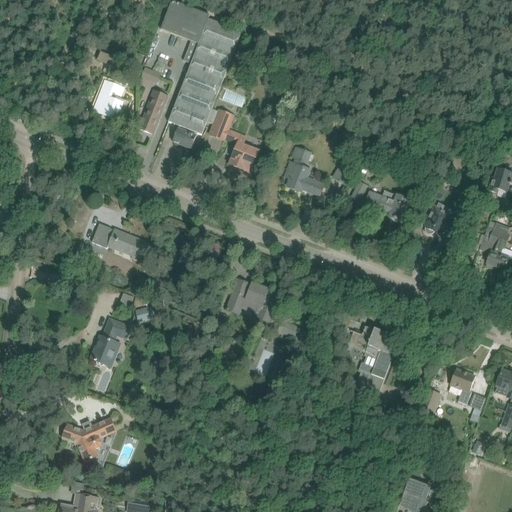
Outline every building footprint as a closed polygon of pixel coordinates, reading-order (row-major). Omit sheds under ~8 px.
[(184,60),(192,63),(209,20),(210,15),(173,0),(162,28),(192,41),(184,60)] [(209,20),(192,63),(169,122),(180,127),(179,129),(178,128),(173,143),(191,149),(197,133),(202,136),(206,126),(242,33),(209,20)] [(97,61),(111,67),(115,58),(101,51),(97,61)] [(233,57),(231,64),(238,67),(240,60),(233,57)] [(162,76),(145,71),(142,80),(158,85),(160,80),(162,76)] [(106,83),(98,103),(94,112),(117,121),(124,104),(112,100),(114,93),(122,97),(125,91),(106,83)] [(143,120),(140,119),(136,128),(153,135),(157,126),(168,98),(154,92),(143,120)] [(228,164),(245,171),(251,173),(253,167),(257,158),(259,152),(243,146),(246,138),(228,131),(234,117),(220,111),(210,136),(224,141),(225,139),(229,141),(228,144),(225,154),(233,157),(230,164),(229,163),(228,164)] [(361,165),(375,172),(383,156),(380,154),(383,149),(381,148),(383,145),(375,140),(361,165)] [(294,163),(291,162),(285,177),(291,180),(288,187),(301,193),(302,190),(320,197),(325,186),(308,179),(312,170),(303,166),(304,163),(308,165),(312,154),(297,147),(292,159),(295,160),(294,163)] [(352,156),(359,161),(365,152),(358,148),(352,156)] [(483,159),(479,166),(483,168),(484,169),(488,162),(485,160),(483,159)] [(356,169),(343,162),(333,178),(346,185),(356,169)] [(511,174),(505,172),(498,170),(495,179),(493,179),(489,191),(498,194),(499,191),(507,193),(510,185),(511,186),(511,185),(511,174)] [(463,189),(472,199),(478,193),(469,183),(463,189)] [(360,184),(356,191),(352,198),(359,202),(363,195),(368,198),(366,205),(391,214),(389,220),(400,224),(403,215),(406,207),(409,208),(411,201),(385,191),(383,198),(370,193),(365,191),(367,187),(360,184)] [(425,228),(426,228),(426,229),(426,230),(426,231),(426,232),(427,232),(427,233),(428,234),(429,234),(430,234),(431,234),(432,234),(433,233),(434,232),(440,236),(445,228),(451,231),(458,220),(435,208),(430,217),(428,216),(425,222),(427,223),(425,228)] [(481,245),(479,251),(484,252),(485,250),(491,252),(485,267),(489,268),(490,266),(505,271),(509,260),(509,259),(500,256),(503,249),(504,249),(509,236),(494,230),(497,225),(490,222),(485,236),(481,245)] [(111,229),(100,225),(92,244),(108,250),(109,246),(134,255),(132,259),(143,263),(150,244),(115,230),(114,231),(111,230),(111,229)] [(480,234),(476,243),(477,244),(481,245),(485,236),(480,234)] [(92,249),(81,245),(76,258),(89,263),(93,254),(91,253),(92,249)] [(471,274),(469,280),(476,282),(478,276),(471,274)] [(234,292),(232,298),(227,311),(239,316),(242,309),(257,315),(256,318),(280,327),(278,332),(298,340),(302,328),(271,316),(274,310),(263,306),(269,290),(253,284),(248,297),(234,292)] [(119,305),(131,309),(134,297),(123,294),(119,305)] [(136,311),(139,323),(155,319),(152,307),(136,311)] [(92,360),(101,364),(109,367),(118,344),(115,342),(117,336),(127,339),(131,328),(110,320),(103,338),(101,337),(92,360)] [(356,332),(352,342),(367,352),(369,345),(382,350),(378,360),(372,375),(362,371),(355,390),(377,399),(395,353),(397,348),(389,345),(393,337),(365,326),(362,335),(356,332)] [(270,379),(276,381),(285,357),(279,355),(277,361),(273,360),(269,371),(272,372),(270,379)] [(459,402),(467,405),(472,393),(470,392),(473,385),(476,377),(456,369),(450,385),(463,390),(459,402)] [(503,370),(499,380),(498,380),(497,383),(498,384),(497,386),(510,391),(508,398),(511,398),(511,372),(511,373),(503,370)] [(327,378),(324,386),(331,388),(334,381),(327,378)] [(135,383),(128,390),(136,397),(143,390),(135,383)] [(439,393),(430,390),(421,414),(431,417),(431,416),(434,417),(442,395),(439,394),(439,393)] [(503,426),(511,429),(511,427),(511,405),(510,405),(503,426)] [(475,410),(471,420),(479,424),(482,412),(475,410)] [(117,433),(115,428),(111,419),(83,431),(68,425),(63,439),(78,445),(86,463),(100,457),(97,451),(101,449),(103,444),(101,440),(117,433)] [(472,451),(480,455),(484,447),(476,443),(472,451)] [(453,455),(464,456),(464,445),(453,445),(453,455)] [(406,510),(411,511),(424,511),(428,502),(426,501),(431,487),(409,479),(404,494),(411,497),(407,510),(406,510)] [(62,506),(61,511),(96,511),(95,511),(97,499),(81,496),(79,509),(72,507),(62,506)] [(130,500),(128,511),(149,511),(151,504),(130,500)]
